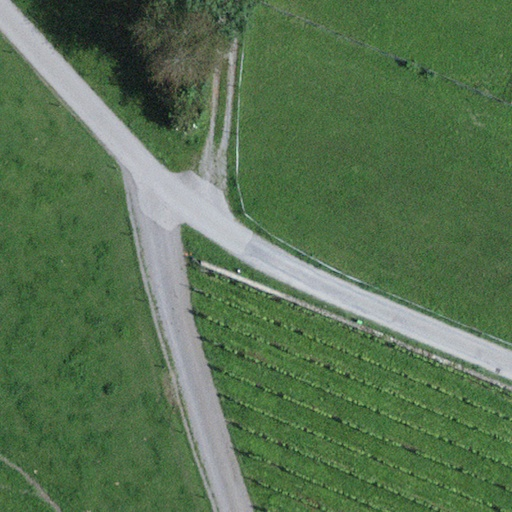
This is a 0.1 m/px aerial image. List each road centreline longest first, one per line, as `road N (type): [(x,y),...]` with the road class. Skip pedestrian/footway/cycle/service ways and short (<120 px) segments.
road 1 (unclassified): [(283,270),(204,221),(135,160),(0,10)]
road 2 (residential): [(511,364),(283,270)]
